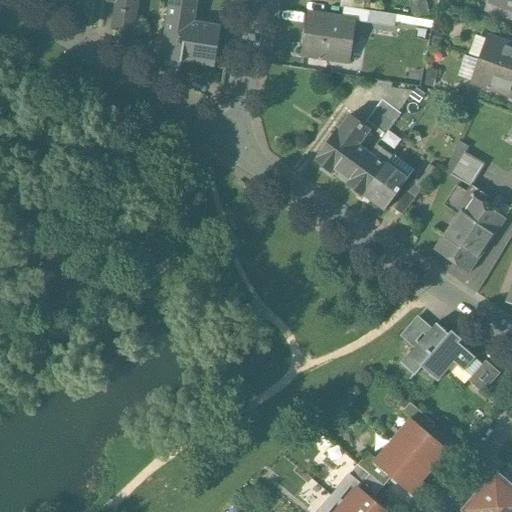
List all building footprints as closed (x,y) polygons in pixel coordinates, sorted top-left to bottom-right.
[(104,0),(105,1),(119,3),(116,29),(137,32),(140,0),(104,0)] [(196,0),(173,0),(165,58),(187,61),(188,57),(192,33),(196,0)] [(511,0),(489,0),(490,0),(511,8),(511,0)] [(371,11),(344,7),(342,18),(355,20),(355,21),(369,23),(371,11)] [(395,25),(397,14),(373,10),(371,21),(395,25)] [(342,18),(309,13),(302,55),(349,62),(355,21),(355,20),(342,18)] [(199,22),(197,34),(192,33),(188,57),(215,61),(215,65),(217,65),(223,26),(199,22)] [(511,59),(511,46),(488,38),(472,81),(511,95),(511,60),(511,59)] [(381,86),(377,99),(382,102),(394,111),(405,90),(381,86)] [(394,111),(382,102),(367,123),(384,136),(399,115),(394,111)] [(369,132),(348,117),(316,161),(331,173),(334,169),(350,181),(348,184),(349,185),(370,156),(370,155),(358,147),(369,132)] [(459,141),(446,172),(451,176),(465,152),(466,153),(469,147),(459,141)] [(370,156),(349,185),(364,196),(387,163),(394,154),(379,143),(370,155),(370,156)] [(466,153),(465,152),(451,176),(471,187),(485,164),(466,153)] [(387,163),(364,196),(385,211),(408,179),(408,178),(414,170),(399,159),(392,167),(387,163)] [(431,166),(417,185),(422,189),(436,170),(431,166)] [(413,182),(393,209),(402,216),(422,189),(417,185),(413,182)] [(471,196),(457,186),(444,205),(458,215),(434,250),(469,274),(506,219),(505,218),(511,209),(500,201),(493,211),(483,204),(487,197),(476,189),(471,196)] [(418,316),(400,336),(414,349),(432,328),(418,316)] [(476,358),(459,343),(462,340),(452,331),(449,334),(437,323),(432,328),(414,349),(401,363),(415,375),(422,367),(437,381),(454,362),(464,371),(471,377),(482,364),(475,358),(476,358)] [(471,377),(468,381),(483,394),(500,374),(486,361),(482,364),(471,377)] [(410,403),(400,415),(409,422),(419,410),(410,403)] [(450,452),(414,422),(396,444),(427,470),(435,461),(439,464),(450,452)] [(427,470),(396,444),(377,466),(413,495),(423,483),(420,480),(427,470)] [(377,460),(368,453),(358,465),(367,472),(377,460)] [(367,472),(358,465),(350,474),(361,483),(369,474),(367,472)] [(511,511),(511,490),(495,477),(467,510),(469,511),(511,511)] [(386,511),(358,488),(344,506),(351,511),(386,511)]
